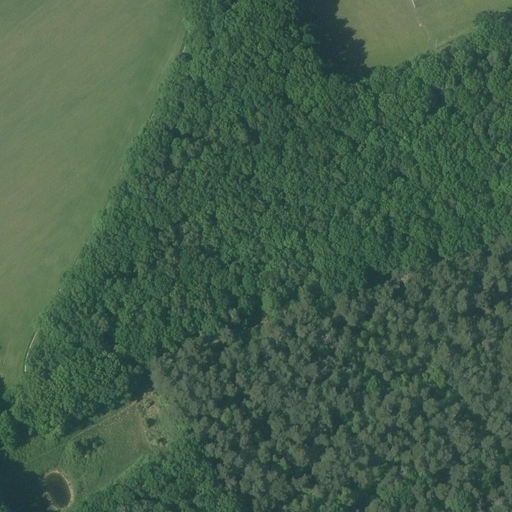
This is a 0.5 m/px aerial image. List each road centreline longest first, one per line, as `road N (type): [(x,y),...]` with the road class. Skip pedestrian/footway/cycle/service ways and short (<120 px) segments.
road 1 (track): [(29,403),(28,369),(179,90),(195,39),(195,0)]
road 2 (track): [(147,360),(511,242)]
road 3 (track): [(29,403),(147,360)]
